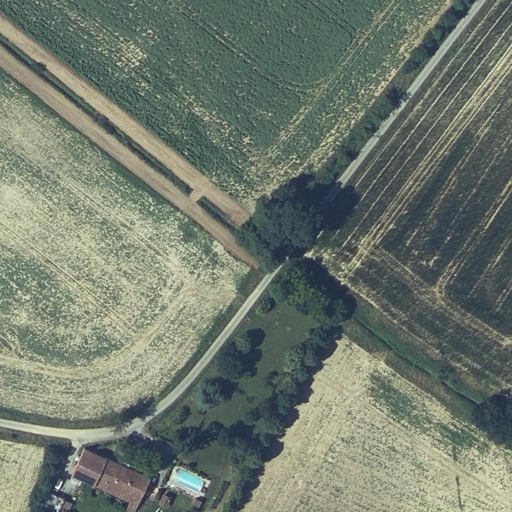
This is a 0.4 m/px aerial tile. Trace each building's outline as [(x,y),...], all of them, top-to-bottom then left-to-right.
[(94,484),(105,461),(80,449),(68,472),(94,484)] [(144,488),(147,482),(105,461),(94,484),(128,501),(126,505),(134,509),(139,499),(133,496),(139,485),(144,488)] [(133,496),(139,499),(144,488),(139,485),(133,496)] [(147,485),(143,497),(150,499),(154,487),(147,485)] [(160,492),(160,504),(170,503),(170,492),(160,492)] [(59,500),(43,493),(34,511),(62,511),(65,505),(58,502),(59,500)] [(192,503),(200,506),(202,498),(194,496),(192,503)]
